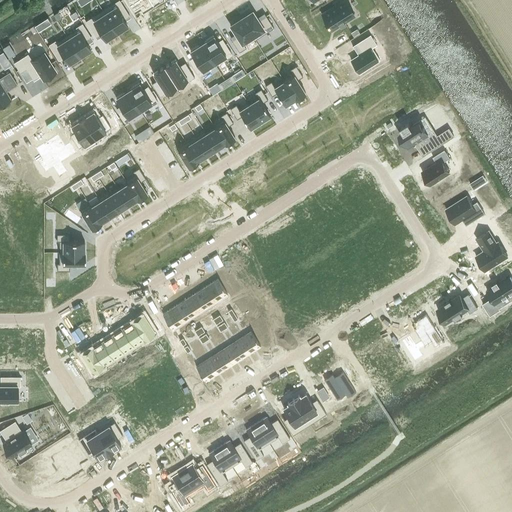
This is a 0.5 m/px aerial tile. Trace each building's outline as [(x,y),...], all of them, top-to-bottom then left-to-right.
[(119,0),(117,0),(102,10),(117,32),(128,25),(123,18),(129,15),(119,0)] [(124,0),(135,16),(141,12),(143,15),(154,8),(148,0),(124,0)] [(148,0),(154,8),(165,2),(163,0),(148,0)] [(332,30),(354,15),(344,0),(342,0),(322,14),(332,30)] [(102,10),(86,21),(95,36),(101,32),(106,39),(117,32),(102,10)] [(252,10),(241,17),(252,34),(255,39),(272,28),(273,27),(266,15),(264,16),(258,20),(252,10)] [(235,33),(230,36),(237,48),(244,44),(242,41),(252,34),(241,17),(230,24),(235,33)] [(77,29),(67,35),(79,56),(91,49),(85,39),(90,36),(82,23),(75,27),(77,29)] [(55,40),(48,44),(58,60),(64,56),(68,63),(79,56),(67,35),(56,42),(55,40)] [(204,41),(202,43),(215,64),(231,53),(225,43),(220,47),(213,35),(204,40),(204,41)] [(361,53),(351,59),(359,72),(379,59),(373,49),(378,46),(372,37),(357,47),(361,53)] [(198,44),(190,50),(197,61),(192,64),(199,74),(215,64),(202,43),(199,45),(198,44)] [(43,79),(55,71),(44,53),(32,60),(28,53),(14,62),(20,72),(26,69),(32,78),(33,80),(34,80),(33,78),(39,74),(43,79)] [(175,59),(164,66),(178,87),(194,76),(193,74),(185,62),(179,65),(175,59)] [(293,74),(283,80),(295,99),(305,92),(297,79),(302,76),(296,65),(290,69),(293,74)] [(157,79),(151,83),(160,96),(176,85),(177,87),(178,87),(164,66),(153,73),(157,79)] [(6,91),(17,84),(9,72),(0,77),(0,106),(11,99),(6,91)] [(271,81),(265,85),(272,95),(277,92),(285,104),(295,98),(295,99),(283,80),(274,86),(271,81)] [(130,89),(127,90),(141,111),(157,101),(151,91),(146,94),(138,82),(130,88),(130,89)] [(257,96),(248,102),(260,121),(269,114),(262,102),(267,98),(260,88),(254,91),(257,96)] [(124,91),(115,97),(123,109),(118,112),(124,122),(141,111),(127,90),(125,92),(124,91)] [(235,103),(229,107),(236,118),(242,114),(250,127),(260,121),(248,102),(239,108),(235,103)] [(86,116),(82,118),(97,141),(95,137),(110,127),(102,114),(97,117),(93,111),(86,116)] [(222,118),(213,124),(225,143),(235,137),(227,126),(233,122),(226,111),(220,115),(222,118)] [(75,131),(70,134),(78,147),(83,144),(86,148),(97,141),(82,118),(79,120),(79,121),(71,125),(75,131)] [(404,132),(401,134),(408,146),(415,142),(419,149),(420,148),(423,154),(423,155),(454,136),(449,128),(437,136),(432,128),(426,132),(424,128),(425,127),(424,125),(422,126),(420,122),(411,127),(408,122),(401,127),(404,132)] [(204,129),(216,148),(224,143),(225,143),(213,124),(212,124),(214,127),(206,132),(204,129)] [(204,129),(195,135),(207,154),(216,148),(204,129)] [(57,134),(47,141),(66,171),(67,171),(61,161),(76,152),(70,142),(65,145),(57,134)] [(195,135),(185,141),(198,161),(198,160),(207,154),(195,135)] [(43,143),(35,148),(42,158),(38,160),(45,171),(53,166),(59,176),(66,171),(47,141),(45,141),(46,142),(44,144),(43,143)] [(185,141),(176,147),(188,167),(198,161),(185,141)] [(443,162),(450,157),(445,149),(433,156),(436,162),(422,172),(430,184),(450,172),(443,162)] [(20,158),(8,165),(21,185),(32,178),(34,182),(42,177),(31,160),(24,165),(20,158)] [(134,174),(125,179),(138,199),(147,193),(140,181),(145,178),(139,167),(133,171),(134,174)] [(359,177),(349,183),(362,203),(371,197),(375,203),(382,198),(370,179),(363,183),(359,177)] [(127,182),(118,188),(128,204),(137,199),(138,199),(125,179),(125,180),(127,182)] [(343,196),(336,200),(349,220),(356,215),(352,209),(362,203),(349,183),(339,190),(343,196)] [(107,191),(119,210),(128,204),(118,188),(109,193),(107,191)] [(107,191),(98,197),(110,216),(119,210),(107,191)] [(477,201),(473,204),(467,195),(446,209),(455,223),(462,219),(463,220),(465,218),(468,223),(466,224),(466,225),(484,213),(477,201)] [(0,197),(0,214),(20,215),(20,198),(0,197)] [(89,202),(101,222),(102,222),(101,221),(110,216),(98,197),(97,197),(99,200),(91,205),(89,202)] [(320,201),(310,208),(323,228),(332,222),(336,228),(344,223),(331,204),(325,208),(320,201)] [(89,202),(79,209),(92,228),(101,222),(89,202)] [(304,221),(298,225),(311,247),(319,242),(314,234),(323,228),(310,208),(300,214),(304,221)] [(281,226),(271,232),(283,250),(292,244),(295,249),(301,245),(295,235),(289,239),(281,226)] [(0,237),(0,252),(18,252),(18,238),(28,238),(28,227),(2,227),(2,234),(4,234),(4,237),(0,237)] [(484,250),(476,255),(485,270),(508,256),(498,241),(496,242),(489,230),(476,238),(484,250)] [(271,232),(261,239),(269,251),(264,255),(271,265),(277,261),(273,256),(283,250),(271,232)] [(57,233),(57,240),(59,240),(59,252),(85,252),(85,251),(84,251),(84,240),(69,240),(69,233),(57,233)] [(392,246),(381,253),(387,263),(393,259),(398,267),(403,264),(404,265),(415,258),(403,238),(392,246)] [(243,251),(233,257),(244,275),(254,269),(243,251)] [(57,263),(57,270),(69,270),(69,263),(85,263),(85,252),(59,252),(59,263),(57,263)] [(233,257),(223,263),(234,281),(244,275),(233,257)] [(0,292),(20,293),(20,282),(16,282),(16,271),(0,270),(0,292)] [(484,302),(482,303),(490,315),(500,309),(497,304),(504,300),(503,298),(511,292),(511,281),(508,276),(498,283),(497,281),(492,284),(493,286),(487,290),(492,298),(484,303),(484,302)] [(217,278),(208,284),(218,299),(227,293),(217,278)] [(322,291),(313,297),(324,315),(334,309),(326,296),(331,293),(325,282),(319,286),(322,291)] [(208,284),(199,289),(209,305),(218,299),(208,284)] [(199,289),(190,295),(200,310),(209,305),(199,289)] [(446,304),(438,309),(446,322),(454,317),(455,319),(463,314),(462,312),(467,309),(470,313),(478,308),(469,294),(462,299),(460,295),(451,300),(450,299),(450,300),(445,302),(444,302),(446,304)] [(190,295),(181,301),(191,316),(200,310),(190,295)] [(300,298),(294,302),(301,312),(306,309),(314,321),(324,315),(313,297),(303,303),(300,298)] [(181,301),(172,307),(182,322),(191,316),(181,301)] [(172,307),(162,313),(172,328),(182,322),(172,307)] [(143,314),(132,321),(144,339),(153,333),(155,335),(162,330),(154,319),(148,323),(143,314)] [(410,335),(402,340),(414,360),(422,355),(419,349),(432,341),(436,346),(444,341),(426,314),(411,324),(422,340),(415,344),(410,335)] [(284,316),(274,322),(285,340),(295,333),(284,316)] [(132,322),(122,328),(133,345),(143,339),(144,339),(132,321),(132,322)] [(274,322),(264,328),(275,346),(285,340),(274,322)] [(122,328),(112,334),(123,351),(133,345),(122,328)] [(251,331),(242,337),(252,352),(261,346),(251,331)] [(112,334),(102,341),(113,358),(123,351),(112,334)] [(242,337),(233,343),(243,358),(252,352),(242,337)] [(92,346),(92,347),(103,364),(104,364),(103,364),(113,358),(102,341),(92,347),(92,346)] [(372,350),(365,354),(369,360),(368,361),(373,370),(382,365),(381,363),(390,357),(393,362),(403,356),(395,342),(389,346),(386,341),(379,345),(378,344),(378,345),(372,349),(372,348),(371,349),(372,350)] [(6,345),(0,344),(0,358),(1,358),(1,364),(21,364),(20,355),(16,355),(16,345),(13,345),(14,342),(5,342),(6,345)] [(233,343),(224,348),(234,364),(243,358),(233,343)] [(92,347),(81,353),(93,371),(103,364),(92,347)] [(224,348),(215,354),(225,369),(234,364),(224,348)] [(215,354),(206,360),(215,375),(225,369),(215,354)] [(206,360),(196,366),(206,381),(215,375),(206,360)] [(332,374),(324,379),(337,399),(346,394),(345,393),(353,387),(343,371),(334,377),(332,374)] [(0,384),(0,399),(1,400),(1,401),(8,401),(8,400),(17,400),(17,386),(20,386),(20,375),(0,375),(0,376),(2,376),(2,384),(0,384)] [(183,383),(173,389),(183,405),(193,399),(183,383)] [(323,388),(317,391),(323,401),(329,397),(323,388)] [(173,389),(164,395),(174,411),(183,405),(173,389)] [(299,395),(293,399),(307,421),(317,414),(319,417),(326,413),(325,412),(318,402),(313,405),(305,393),(300,397),(299,395)] [(164,395),(155,401),(165,416),(174,411),(164,395)] [(288,404),(283,408),(291,419),(285,423),(291,433),(292,435),(299,430),(298,429),(297,427),(307,421),(293,399),(287,402),(288,404)] [(155,401),(146,406),(156,422),(165,416),(155,401)] [(146,406),(137,412),(147,428),(156,422),(146,406)] [(137,412),(127,418),(137,434),(147,428),(137,412)] [(266,416),(256,422),(269,442),(278,436),(282,443),(289,438),(277,418),(270,423),(266,416)] [(15,420),(0,429),(0,430),(3,428),(7,435),(8,435),(10,438),(3,443),(11,456),(18,452),(19,453),(26,449),(25,447),(31,443),(23,430),(22,431),(15,420)] [(95,428),(110,451),(113,449),(121,444),(117,438),(122,435),(114,422),(98,432),(95,428)] [(250,436),(243,440),(256,459),(263,455),(259,448),(269,442),(256,422),(246,429),(250,436)] [(95,428),(78,439),(89,456),(95,452),(99,458),(106,453),(106,454),(110,451),(95,428)] [(229,440),(219,446),(232,466),(241,460),(243,464),(245,466),(252,461),(251,459),(240,442),(233,446),(229,440)] [(75,443),(52,458),(55,463),(54,464),(55,464),(58,469),(57,469),(58,470),(59,469),(66,478),(73,474),(76,473),(75,472),(81,469),(77,464),(78,463),(84,459),(84,460),(85,459),(75,443)] [(213,459),(206,463),(217,480),(219,483),(220,485),(228,480),(226,478),(225,476),(222,472),(232,466),(219,446),(209,453),(213,459)] [(192,463),(182,470),(195,490),(204,484),(208,490),(215,485),(202,464),(195,468),(192,463)] [(175,481),(168,485),(182,507),(189,502),(185,496),(195,490),(182,470),(172,476),(175,481)] [(156,486),(134,500),(141,511),(145,511),(150,509),(151,511),(152,511),(159,508),(157,505),(164,500),(156,486)]
